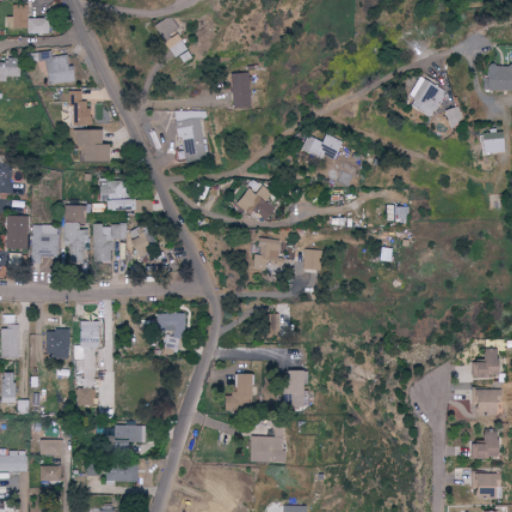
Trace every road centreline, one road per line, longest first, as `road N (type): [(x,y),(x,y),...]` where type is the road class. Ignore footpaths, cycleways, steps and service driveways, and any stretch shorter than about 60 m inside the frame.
road 1 (residential): [(72,0),(218,310),(157,511)]
road 2 (residential): [(0,292),(211,291)]
